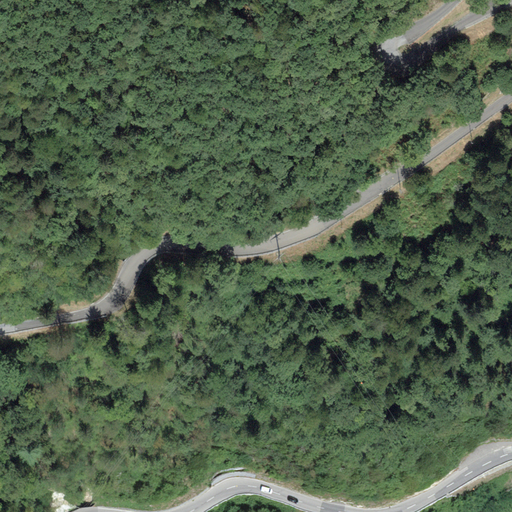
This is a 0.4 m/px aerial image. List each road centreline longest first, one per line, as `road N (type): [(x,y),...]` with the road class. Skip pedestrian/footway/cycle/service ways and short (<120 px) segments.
road 1 (unclassified): [(511,95),(302,233),(236,248),(152,248),(109,306),(0,329)]
road 2 (unclassified): [(455,0),(389,43),(389,59),(399,63),(509,0)]
road 3 (secondary): [(339,511),(251,485),(230,487),(189,511)]
road 4 (secondary): [(511,453),(397,511)]
